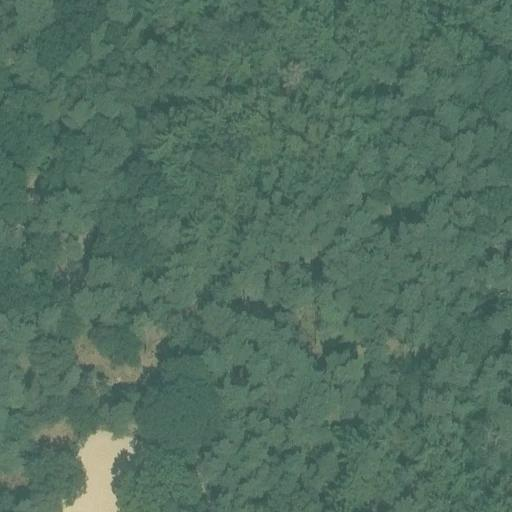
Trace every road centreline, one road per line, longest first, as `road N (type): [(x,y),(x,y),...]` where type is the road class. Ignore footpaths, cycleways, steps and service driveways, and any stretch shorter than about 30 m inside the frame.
road 1 (track): [(256,0),(450,499)]
road 2 (track): [(0,465),(450,499)]
